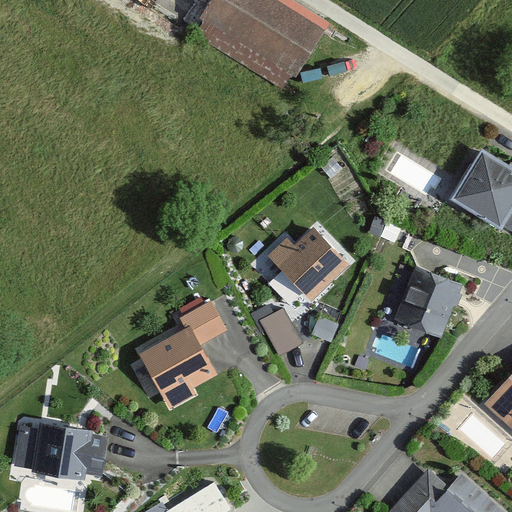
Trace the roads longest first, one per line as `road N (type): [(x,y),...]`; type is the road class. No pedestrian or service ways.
road 1 (residential): [(302,511),(254,492),(245,444),(272,401),(317,392)]
road 2 (residential): [(511,296),(416,413)]
road 3 (residential): [(416,413),(351,493),(319,511)]
road 4 (track): [(311,0),(426,70)]
